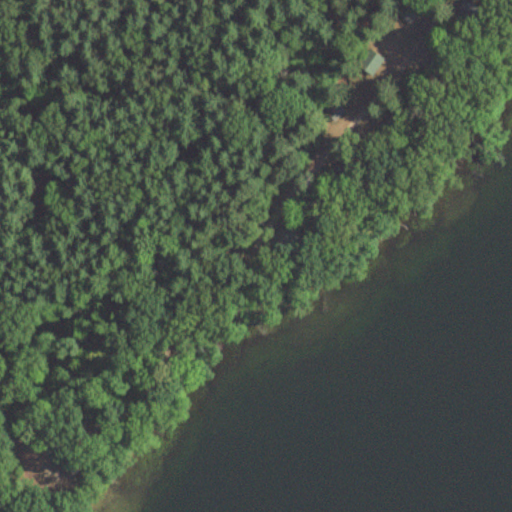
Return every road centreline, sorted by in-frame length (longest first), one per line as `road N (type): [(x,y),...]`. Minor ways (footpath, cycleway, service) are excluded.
road 1 (residential): [(244,0),(244,251),(109,421)]
road 2 (residential): [(439,0),(409,58),(244,251)]
